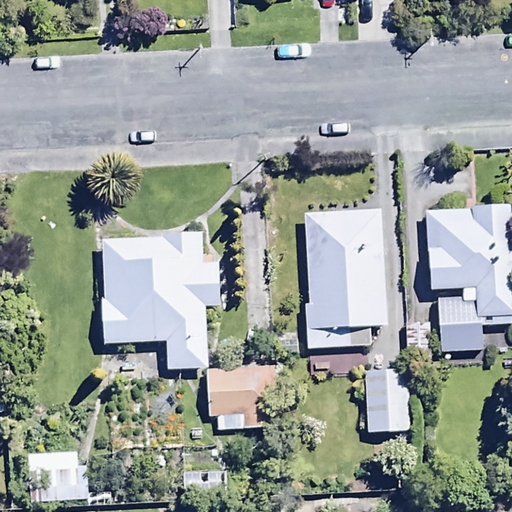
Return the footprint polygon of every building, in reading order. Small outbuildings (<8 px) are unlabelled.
[(511,250),(506,250),(505,212),(468,212),(468,216),(422,216),(423,295),(460,295),(460,307),(436,307),(436,357),(479,357),(479,331),(511,331),(511,250)] [(377,216),(301,220),(306,309),(302,309),(305,355),(368,351),(367,333),(384,332),(377,216)] [(215,267),(200,267),(200,239),(160,239),(160,244),(98,245),(100,349),(163,348),(163,376),(204,375),(203,313),(216,313),(215,267)] [(240,420),(241,435),(269,434),(267,373),(204,375),(205,421),(240,420)] [(406,374),(361,376),(363,438),(408,437),(406,374)] [(22,499),(75,499),(75,458),(22,458),(22,499)]
